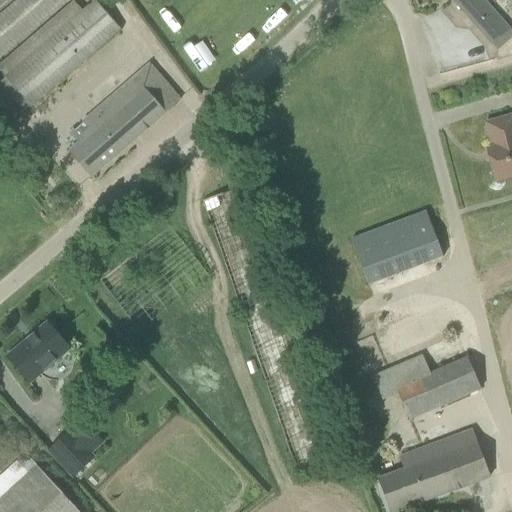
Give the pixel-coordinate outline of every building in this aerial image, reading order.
[(0,59),(68,0),(18,0),(0,16),(0,59)] [(453,0),(453,1),(492,46),(510,30),(483,0),(453,0)] [(96,2),(77,18),(67,7),(0,65),(0,70),(7,79),(0,84),(0,130),(29,105),(30,106),(120,29),(96,2)] [(70,152),(92,178),(181,100),(151,65),(71,134),(80,144),(70,152)] [(488,150),(496,181),(511,176),(511,116),(487,124),(494,148),(488,150)] [(241,188),(204,201),(298,473),(336,460),(241,188)] [(369,286),(444,258),(427,211),(351,239),(369,286)] [(101,281),(140,332),(210,278),(171,228),(101,281)] [(70,350),(48,324),(7,358),(30,384),(70,350)] [(409,420),(481,390),(455,329),(383,359),(409,420)] [(87,425),(74,436),(70,432),(49,451),(74,477),(94,458),(90,454),(103,443),(87,425)] [(396,511),(490,477),(473,431),(400,458),(404,470),(378,480),(390,511),(396,511)] [(0,488),(0,511),(77,511),(31,460),(0,488)]
